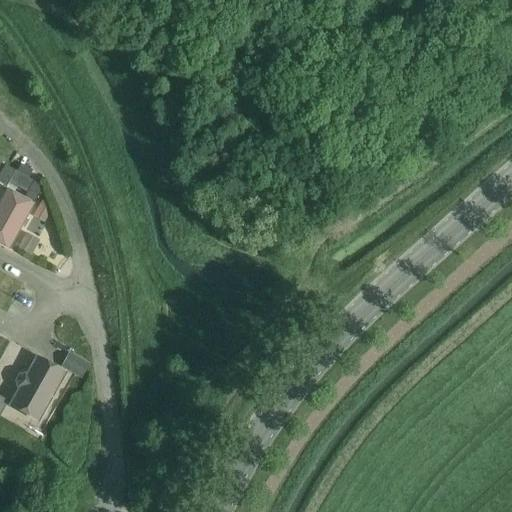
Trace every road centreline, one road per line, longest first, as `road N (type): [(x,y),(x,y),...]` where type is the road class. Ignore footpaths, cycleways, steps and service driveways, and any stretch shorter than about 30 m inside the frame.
road 1 (tertiary): [(215,511),(300,373),(511,179)]
road 2 (residential): [(97,511),(111,497),(114,445),(94,301)]
road 3 (residential): [(94,301),(61,187),(0,125)]
